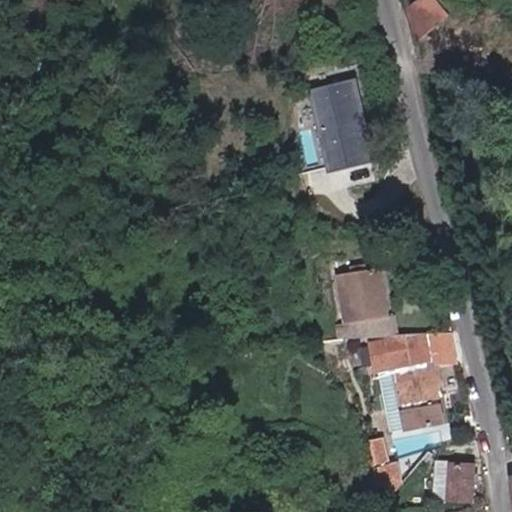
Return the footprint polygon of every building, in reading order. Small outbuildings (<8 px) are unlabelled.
[(401,0),(412,32),(447,18),(434,0),(401,0)] [(356,81),(313,91),(331,170),(374,160),(356,81)] [(340,273),(347,320),(390,313),(383,266),(340,273)] [(428,332),(372,344),(377,371),(392,367),(406,432),(449,423),(440,383),(443,382),(439,359),(434,360),(428,332)] [(477,462),(435,459),(433,497),(475,499),(477,462)]
